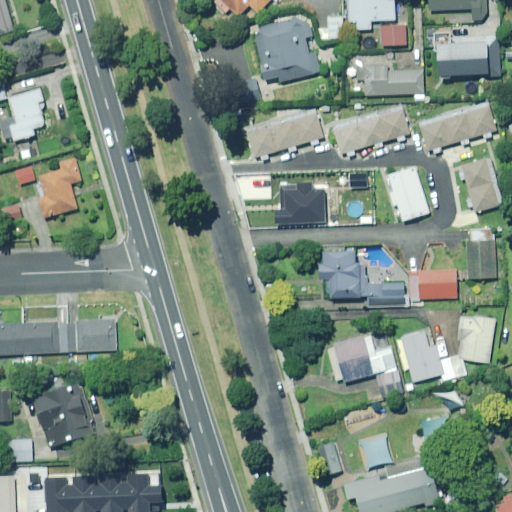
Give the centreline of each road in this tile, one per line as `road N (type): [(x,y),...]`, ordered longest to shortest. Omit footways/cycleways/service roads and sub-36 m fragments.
road 1 (residential): [(304,511),(225,237)]
road 2 (secondary): [(77,0),(154,268)]
road 3 (secondary): [(154,268),(227,511)]
road 4 (residential): [(225,237),(161,0)]
road 5 (residential): [(225,237),(446,235)]
road 6 (residential): [(154,268),(0,276)]
